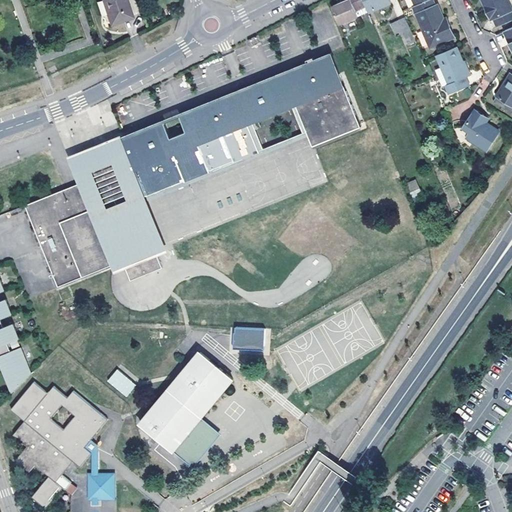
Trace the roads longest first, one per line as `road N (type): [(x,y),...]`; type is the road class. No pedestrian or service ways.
road 1 (secondary): [(323,511),(511,239)]
road 2 (residential): [(0,131),(78,102),(199,36)]
